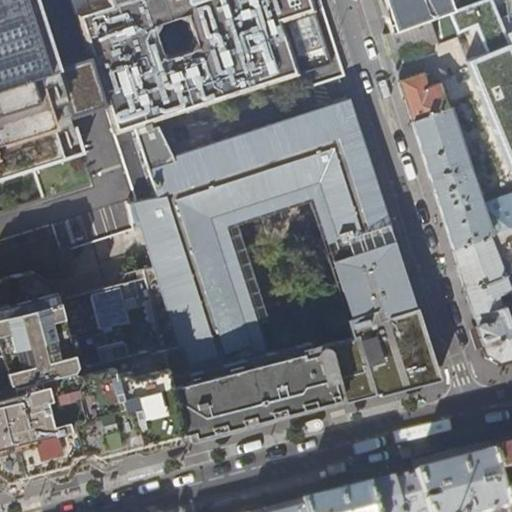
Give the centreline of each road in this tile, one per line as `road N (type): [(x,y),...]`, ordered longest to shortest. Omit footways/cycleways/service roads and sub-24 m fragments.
road 1 (residential): [(479,410),(343,0)]
road 2 (tertiary): [(92,511),(479,410)]
